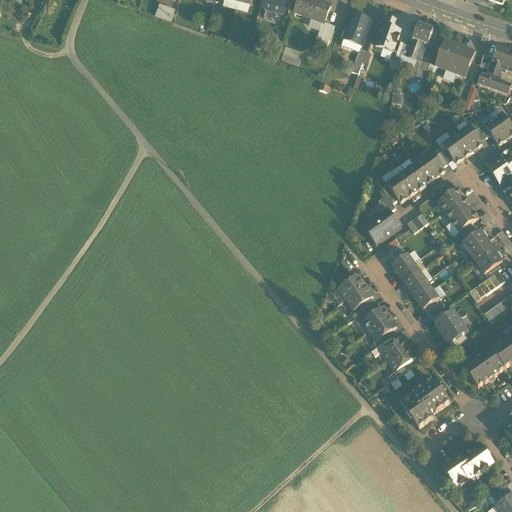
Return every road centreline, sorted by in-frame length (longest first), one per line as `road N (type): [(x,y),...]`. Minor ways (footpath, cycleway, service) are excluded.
road 1 (track): [(87,0),(65,49),(454,511)]
road 2 (track): [(0,363),(98,231),(146,146)]
road 3 (residential): [(476,421),(377,274)]
road 4 (track): [(254,511),(367,409)]
